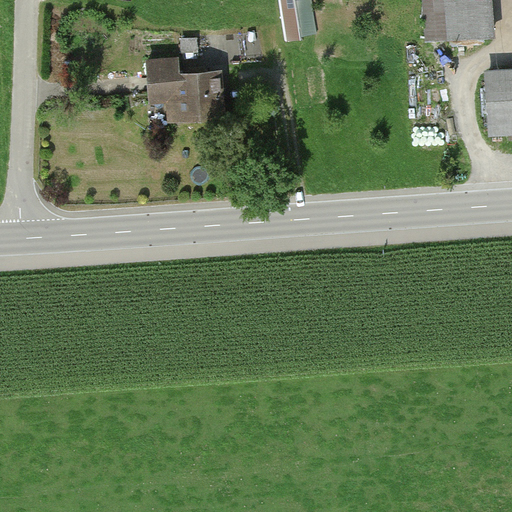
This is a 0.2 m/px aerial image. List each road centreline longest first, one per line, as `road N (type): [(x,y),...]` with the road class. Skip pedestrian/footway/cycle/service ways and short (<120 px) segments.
road 1 (primary): [(21,239),(511,208)]
road 2 (unclassified): [(21,239),(27,0)]
